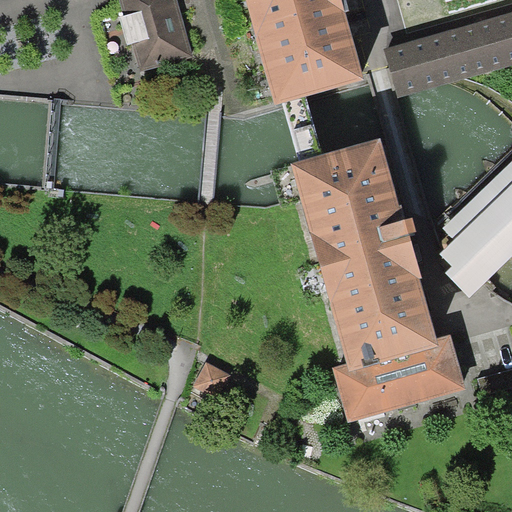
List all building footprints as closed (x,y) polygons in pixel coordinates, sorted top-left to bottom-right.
[(177,0),(119,0),(125,18),(117,20),(124,47),(132,45),(140,74),(194,59),(177,0)] [(282,104),(306,98),(364,82),(342,4),(351,2),(350,0),(242,0),(272,107),(282,104)] [(397,0),(406,28),(506,0),(397,0)] [(511,11),(384,48),(399,99),(511,65),(511,11)] [(301,171),(293,173),(347,370),(334,374),(348,425),(468,392),(464,379),(452,337),(434,342),(410,256),(404,235),(413,233),(409,215),(400,217),(381,147),(325,164),(306,98),(282,104),(301,171)] [(511,164),(477,200),(443,233),(453,244),(441,256),(454,269),(447,276),(472,301),(487,286),(511,261),(511,164)] [(229,376),(204,364),(193,387),(218,399),(229,376)] [(511,371),(478,380),(481,394),(511,386),(511,371)]
